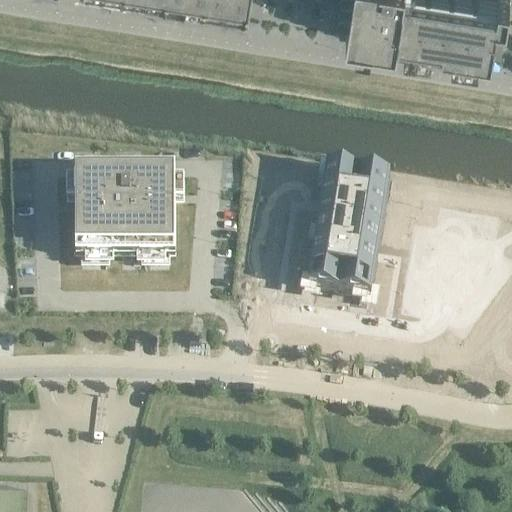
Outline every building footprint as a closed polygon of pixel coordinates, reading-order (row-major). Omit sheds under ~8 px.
[(144,0),(144,5),(162,8),(164,8),(165,0),(144,0)] [(165,0),(164,8),(165,9),(165,8),(184,11),(185,0),(165,0)] [(185,0),(184,11),(203,14),(203,15),(204,15),(206,0),(185,0)] [(206,0),(204,15),(206,15),(224,18),(227,0),(206,0)] [(247,19),(246,19),(247,12),(248,12),(248,9),(249,0),(227,0),(224,18),(243,21),(246,22),(247,19)] [(349,0),(345,33),(490,56),(492,47),(493,38),(495,29),(496,19),(505,21),(509,1),(502,0),(496,0),(497,0),(496,0),(349,0)] [(495,29),(504,30),(505,21),(496,19),(495,29)] [(493,38),(502,39),(504,30),(495,29),(493,38)] [(492,47),(501,49),(502,39),(493,38),(492,47)] [(490,56),(499,58),(500,57),(499,57),(501,49),(492,47),(490,56)] [(326,173),(307,292),(370,302),(389,184),(326,173)] [(175,177),(75,177),(75,261),(175,261),(175,177)]
